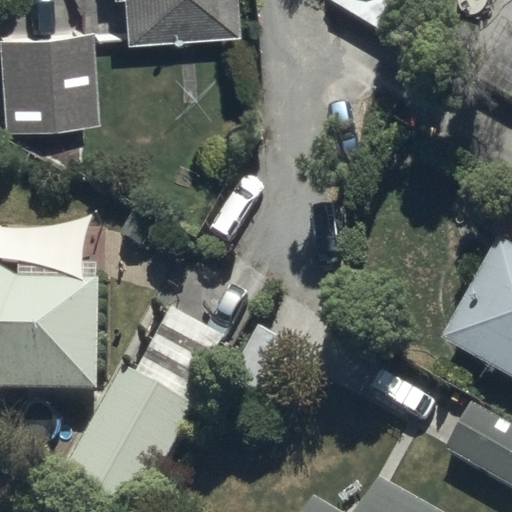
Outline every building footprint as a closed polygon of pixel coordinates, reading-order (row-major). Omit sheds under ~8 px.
[(226,0),(122,0),(124,20),(227,13),(226,0)] [(86,25),(4,33),(12,118),(93,111),(86,25)] [(511,267),(465,348),(511,375),(511,267)] [(24,295),(0,280),(0,387),(3,389),(102,392),(102,287),(24,295)] [(174,431),(127,405),(91,470),(138,496),(174,431)] [(511,432),(496,424),(480,453),(511,470),(511,432)] [(423,511),(391,494),(381,511),(423,511)]
